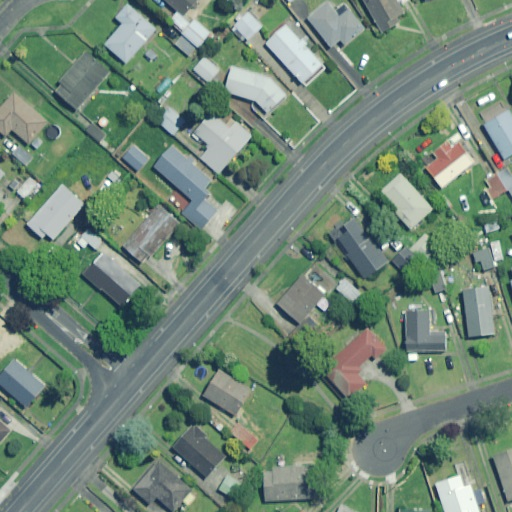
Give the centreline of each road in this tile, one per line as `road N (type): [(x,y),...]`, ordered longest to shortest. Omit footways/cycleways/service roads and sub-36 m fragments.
road 1 (tertiary): [(128,385),(371,120),(423,82),(511,36)]
road 2 (residential): [(128,385),(0,273)]
road 3 (tertiary): [(20,511),(128,385)]
road 4 (residential): [(379,450),(423,419),(511,390)]
